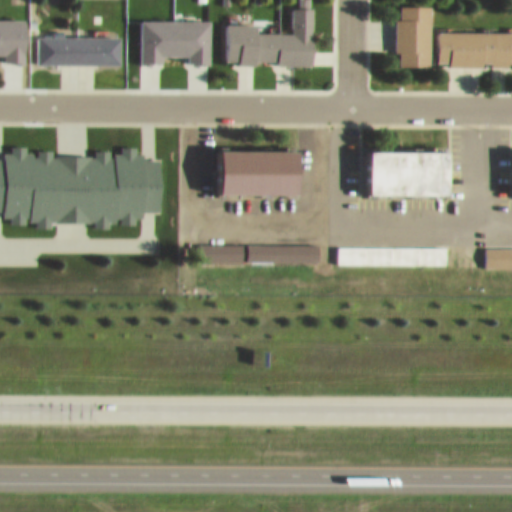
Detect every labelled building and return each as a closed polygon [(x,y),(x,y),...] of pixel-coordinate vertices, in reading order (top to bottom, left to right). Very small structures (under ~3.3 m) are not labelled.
[(273,52),(273,48),(251,48),(251,53),(234,53),(234,49),(222,49),(222,12),(252,12),(252,21),(287,21),(287,0),(308,0),(308,52),(273,52)] [(396,42),(391,42),(391,9),(396,9),(396,0),(426,0),(426,56),(396,56),(396,42)] [(0,8),(21,8),(21,51),(0,51),(0,8)] [(184,44),(157,44),(157,53),(137,53),(137,11),(206,11),(206,53),(184,53),(184,44)] [(433,21),(511,21),(511,53),(433,53),(433,21)] [(33,26),(116,26),(116,55),(33,55),(33,26)] [(24,142),(31,142),(31,145),(35,145),(35,140),(49,140),(49,145),(92,145),(92,140),(107,140),(107,145),(112,145),(112,142),(118,142),(118,136),(133,136),(133,142),(142,142),(142,148),(158,148),(158,200),(142,200),(142,206),(133,206),(133,213),(118,213),(118,206),(114,206),(114,210),(107,210),(107,216),(92,216),(92,210),(49,210),(49,217),(35,217),(35,210),(28,210),(28,206),(24,206),(24,213),(9,213),(9,206),(1,206),(1,200),(0,200),(0,148),(1,148),(1,142),(9,142),(9,136),(24,136),(24,142)] [(213,141),(291,141),(291,182),(212,182),(213,141)] [(363,142),(441,142),(441,184),(363,184),(363,142)] [(195,233),(241,233),(241,251),(195,250),(195,233)] [(246,233),(316,234),(316,251),(246,251),(246,233)] [(336,237),(445,237),(445,254),(336,254),(336,237)] [(481,238),(511,238),(511,259),(481,259),(481,238)]
